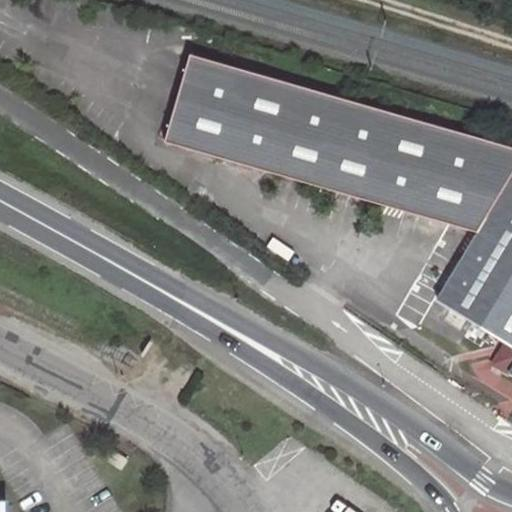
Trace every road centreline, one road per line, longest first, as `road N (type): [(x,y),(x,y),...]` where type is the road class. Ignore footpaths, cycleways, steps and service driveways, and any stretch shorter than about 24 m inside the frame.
road 1 (unclassified): [(511,453),(0,97)]
road 2 (primary): [(0,202),(365,415)]
road 3 (unclassified): [(0,347),(139,415),(230,488),(245,511)]
road 4 (primary): [(511,491),(365,415)]
road 5 (track): [(383,0),(511,38)]
road 6 (primary): [(365,415),(446,511)]
